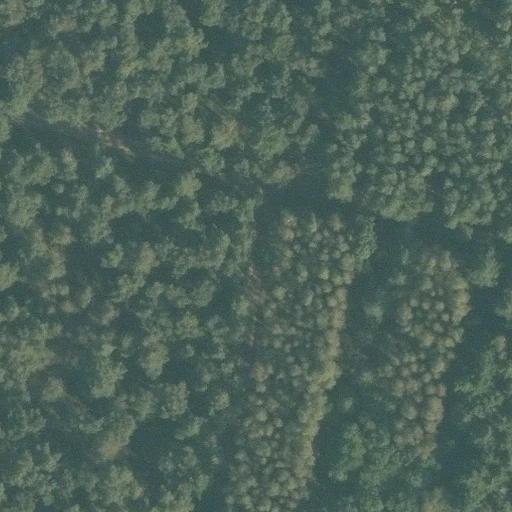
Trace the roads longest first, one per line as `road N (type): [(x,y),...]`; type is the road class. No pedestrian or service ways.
road 1 (track): [(273,183),(265,287),(210,511)]
road 2 (track): [(273,183),(0,112)]
road 3 (track): [(511,244),(273,183)]
road 4 (track): [(315,193),(363,0)]
